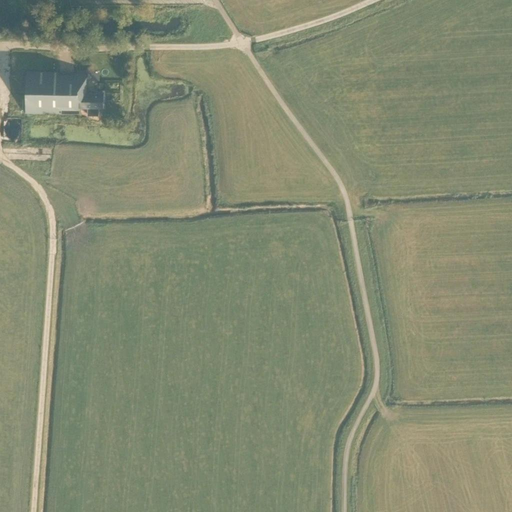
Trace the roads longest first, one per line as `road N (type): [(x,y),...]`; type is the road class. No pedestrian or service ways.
road 1 (track): [(0,158),(50,211),(33,511)]
road 2 (track): [(74,0),(214,0)]
road 3 (unclassified): [(242,43),(368,0)]
